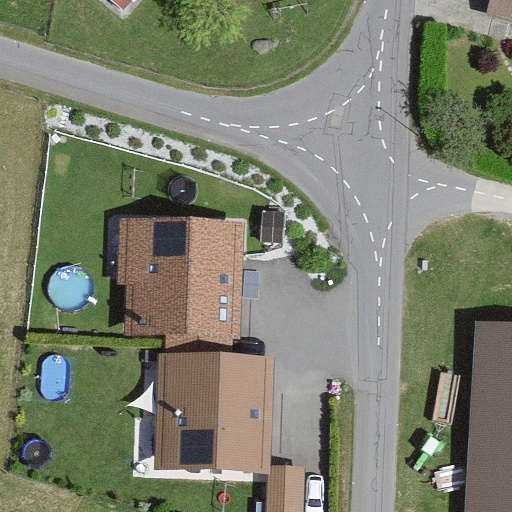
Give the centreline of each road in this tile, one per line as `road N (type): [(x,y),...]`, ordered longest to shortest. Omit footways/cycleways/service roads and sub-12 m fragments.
road 1 (residential): [(0,62),(377,149)]
road 2 (residential): [(377,149),(372,511)]
road 3 (residential): [(405,0),(377,149)]
road 4 (track): [(511,197),(377,149)]
